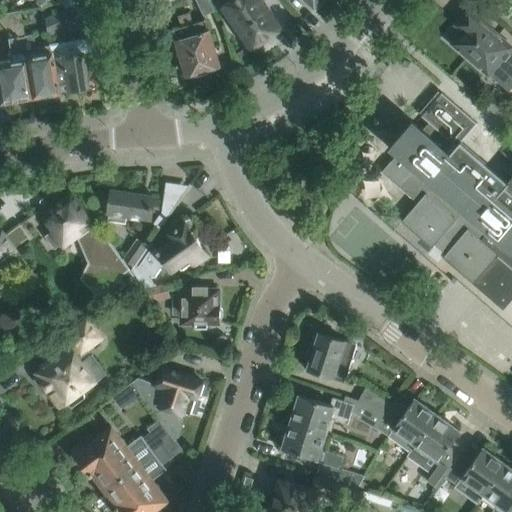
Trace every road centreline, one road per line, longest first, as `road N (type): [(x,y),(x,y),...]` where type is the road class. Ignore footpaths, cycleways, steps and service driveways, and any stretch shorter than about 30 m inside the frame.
road 1 (residential): [(209,511),(278,296),(304,261)]
road 2 (residential): [(511,417),(304,261)]
road 3 (residential): [(222,128),(303,83),(386,0)]
road 4 (residential): [(304,261),(265,230),(233,184),(222,128)]
road 5 (residential): [(0,154),(148,139)]
road 6 (residential): [(148,139),(117,0)]
